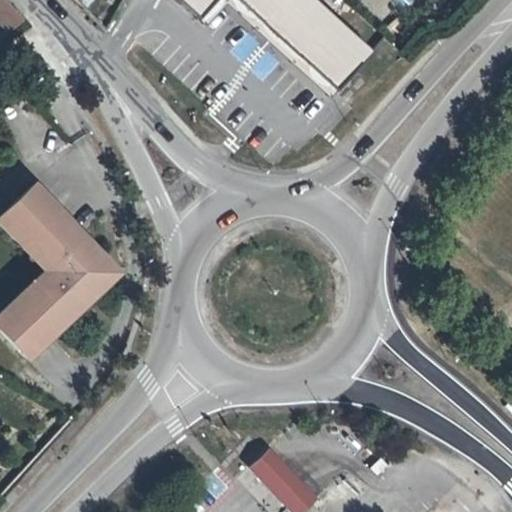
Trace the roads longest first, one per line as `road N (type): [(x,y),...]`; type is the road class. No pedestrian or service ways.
road 1 (primary): [(511,0),(353,155),(288,199)]
road 2 (primary): [(367,266),(386,184),(511,28)]
road 3 (primary): [(178,318),(117,422),(37,511)]
road 4 (primary): [(67,511),(135,438),(236,385)]
road 5 (secondary): [(486,436),(383,325),(371,294)]
road 6 (secondary): [(317,384),(353,386),(486,436)]
road 7 (tertiary): [(259,198),(199,167),(127,104)]
road 8 (tertiary): [(127,104),(185,253)]
road 9 (tertiary): [(41,0),(127,104)]
